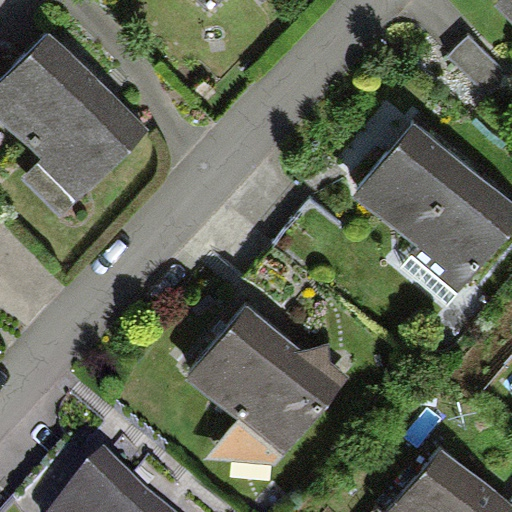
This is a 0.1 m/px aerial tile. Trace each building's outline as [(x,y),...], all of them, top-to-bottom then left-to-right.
[(181,0),(200,17),(215,0),(181,0)] [(143,131),(44,42),(0,91),(0,115),(87,193),(143,131)] [(511,219),(511,201),(402,124),(353,194),(471,277),(511,219)] [(344,381),(234,306),(178,388),(233,426),(207,464),(288,462),(344,381)] [(173,511),(100,454),(53,511),(173,511)] [(511,511),(511,492),(501,510),(423,461),(391,511),(511,511)]
